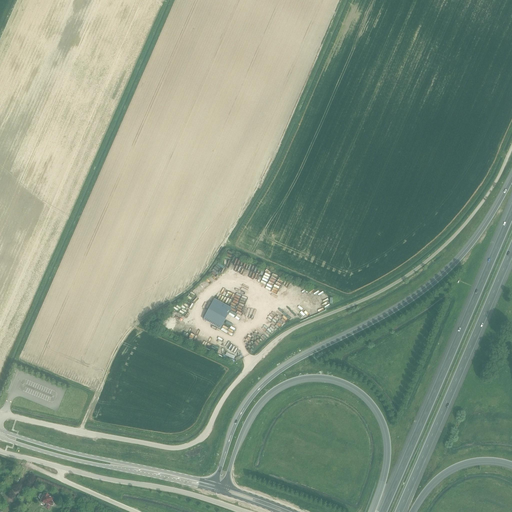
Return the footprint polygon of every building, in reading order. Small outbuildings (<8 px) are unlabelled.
[(498,247),(501,249),(507,235),(503,233),(498,247)] [(243,259),(244,257),(233,253),(230,260),(236,262),(238,258),(243,259)] [(258,280),(256,289),(265,291),(267,282),(258,280)] [(203,319),(221,329),(232,308),(215,299),(203,319)] [(39,494),(38,497),(39,498),(41,499),(40,501),(41,501),(41,503),(43,504),(44,503),(47,504),(45,507),(49,509),(49,508),(50,505),(52,506),(53,506),(53,505),(54,503),(53,502),(52,501),(54,498),(53,498),(53,497),(48,495),(44,493),(43,495),(41,494),(39,494)]
